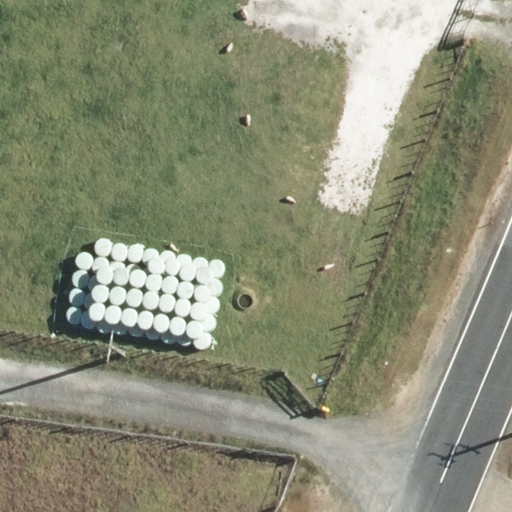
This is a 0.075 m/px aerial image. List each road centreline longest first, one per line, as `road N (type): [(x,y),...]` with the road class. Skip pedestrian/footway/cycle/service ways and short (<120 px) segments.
road 1 (unclassified): [(446,475),(0,411)]
road 2 (unclassified): [(446,475),(511,314)]
